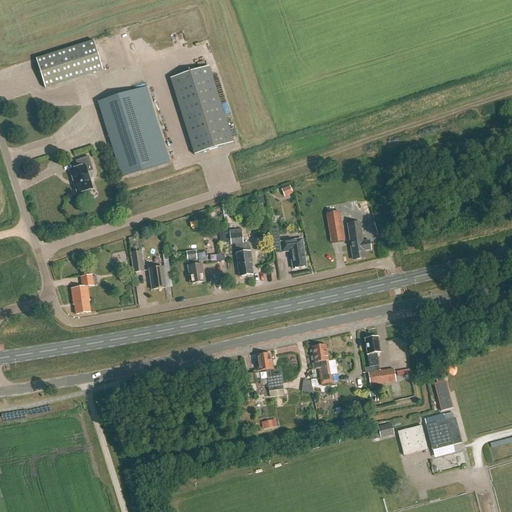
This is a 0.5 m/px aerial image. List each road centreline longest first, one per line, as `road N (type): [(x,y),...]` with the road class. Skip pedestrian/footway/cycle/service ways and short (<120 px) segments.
road 1 (primary): [(0,358),(296,304),(511,253)]
road 2 (tertiary): [(82,379),(511,286)]
road 3 (residential): [(390,261),(87,321),(64,318),(51,301)]
road 4 (track): [(511,93),(224,191)]
road 5 (residential): [(51,301),(0,138)]
road 6 (residential): [(124,511),(82,379)]
road 7 (unknown): [(3,148),(80,121),(79,84)]
